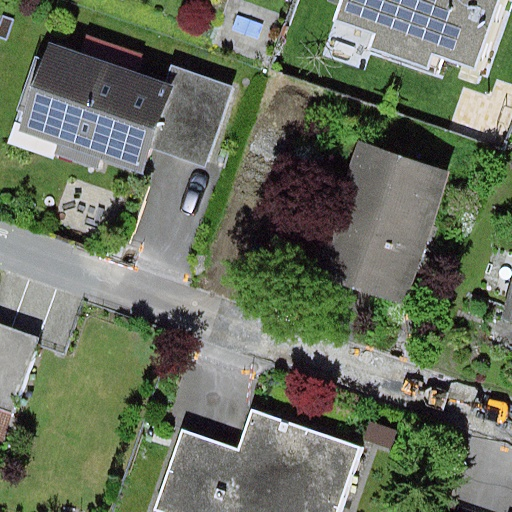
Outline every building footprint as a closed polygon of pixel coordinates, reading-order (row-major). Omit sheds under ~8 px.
[(511,0),(371,0),(358,39),(510,89),(511,83),(511,0)] [(203,92),(80,49),(49,137),(171,180),(203,92)] [(473,181),(382,150),(339,274),(430,306),(473,181)] [(511,256),(510,255),(500,285),(511,289),(511,256)] [(57,328),(0,310),(0,418),(27,427),(57,328)] [(255,457),(197,437),(173,508),(183,511),(358,511),(378,455),(268,418),(255,457)]
